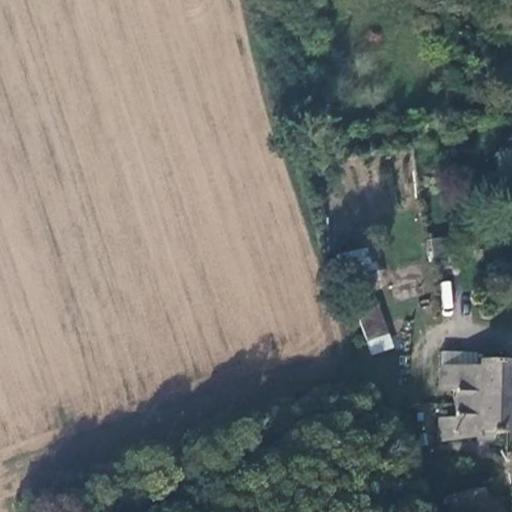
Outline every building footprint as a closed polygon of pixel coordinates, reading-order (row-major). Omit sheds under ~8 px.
[(355,295),(378,290),(372,263),(349,268),(355,295)] [(385,335),(373,301),(354,305),(366,340),(385,335)] [(455,342),(453,325),(424,334),(422,346),(454,350),(455,342)] [(489,345),(455,342),(454,350),(422,346),(420,373),(485,378),(489,345)] [(481,412),(485,378),(420,373),(419,393),(434,393),(433,404),(419,403),(414,422),(449,420),(454,410),(481,412)] [(462,469),(421,478),(431,502),(467,495),(462,469)] [(471,511),(467,495),(431,502),(433,511),(471,511)]
